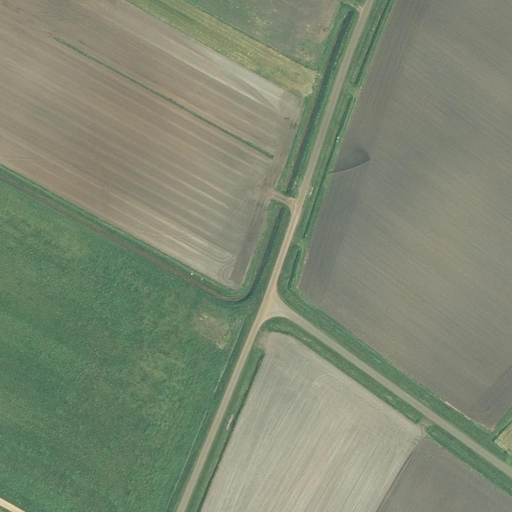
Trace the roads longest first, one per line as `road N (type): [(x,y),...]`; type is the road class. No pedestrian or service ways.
road 1 (unclassified): [(267,297),(370,0)]
road 2 (unclassified): [(511,473),(267,297)]
road 3 (unclassified): [(180,511),(267,297)]
